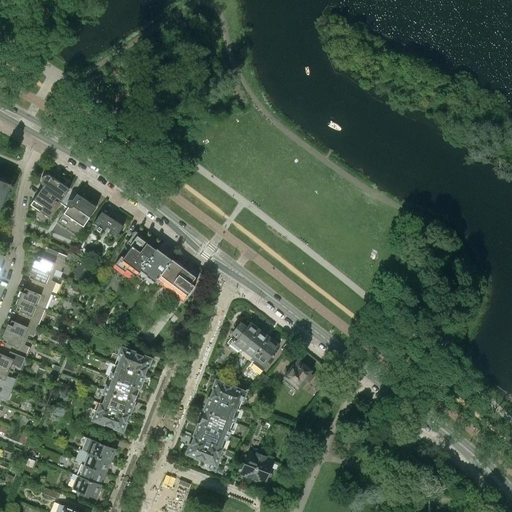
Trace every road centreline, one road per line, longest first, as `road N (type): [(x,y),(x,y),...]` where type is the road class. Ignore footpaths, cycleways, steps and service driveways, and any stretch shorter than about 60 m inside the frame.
road 1 (secondary): [(511,497),(443,429),(235,270)]
road 2 (secondary): [(235,270),(46,133)]
road 3 (residential): [(156,463),(235,270)]
road 4 (residential): [(267,511),(156,463)]
